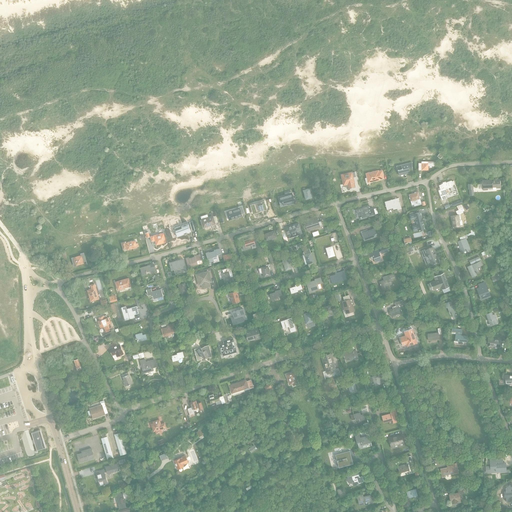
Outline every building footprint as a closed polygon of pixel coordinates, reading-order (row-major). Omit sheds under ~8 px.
[(432,162),(425,162),(425,161),(422,162),(422,163),(418,163),(418,170),(428,170),(428,165),(432,165),(432,162)] [(412,169),(411,162),(396,166),(398,172),(398,175),(410,172),(409,170),(412,169)] [(381,171),(378,172),(378,171),(366,174),(367,178),(365,178),(366,182),(368,182),(380,179),(383,178),(381,171)] [(352,174),(341,177),(344,187),(347,187),(348,190),(356,188),(355,185),(355,184),(354,179),(357,178),(355,174),(353,174),(352,174)] [(487,181),(483,181),(483,190),(492,190),(492,188),(492,186),(496,185),(496,188),(500,188),(499,180),(496,180),(496,179),(487,180),(487,181)] [(453,185),(454,184),(453,181),(451,181),(445,183),(445,181),(442,182),(442,184),(441,184),(439,185),(441,192),(439,193),(441,200),(446,198),(445,195),(449,193),(447,187),(453,185)] [(303,190),(305,199),(311,198),(309,188),(303,190)] [(292,192),(281,195),(284,204),(287,203),(295,201),(294,198),(294,197),(293,197),(292,192)] [(413,204),(414,206),(421,204),(418,192),(408,194),(411,205),(413,204)] [(397,210),(401,209),(398,198),(384,202),(386,210),(392,208),(393,209),(397,208),(397,210)] [(264,200),(250,204),(252,214),(267,210),(264,200)] [(239,207),(228,211),(231,219),(241,216),(242,216),(241,214),(244,213),(241,205),(238,206),(239,207)] [(373,208),(370,209),(369,206),(356,209),(359,218),(360,217),(360,218),(361,218),(375,214),(373,208)] [(413,232),(424,229),(421,215),(419,215),(418,212),(409,215),(410,220),(415,219),(416,225),(411,226),(413,232)] [(212,216),(208,218),(207,214),(200,216),(201,220),(203,228),(215,224),(214,223),(218,222),(216,216),(212,217),(212,216)] [(461,220),(460,215),(458,216),(451,217),(452,227),(456,226),(457,227),(462,226),(463,226),(462,220),(461,220)] [(320,221),(318,222),(316,217),(310,219),(310,220),(304,222),(307,231),(322,226),(320,221)] [(188,222),(174,227),(176,232),(175,232),(177,237),(184,234),(184,235),(187,234),(187,233),(190,232),(189,227),(188,222)] [(298,235),(302,234),(298,224),(295,225),(295,224),(287,226),(288,227),(284,228),(287,237),(287,238),(298,235)] [(362,233),(364,240),(367,239),(367,237),(376,234),(374,228),(362,233)] [(265,234),(267,240),(276,237),(274,231),(265,234)] [(153,236),(150,237),(151,241),(155,240),(156,239),(157,243),(164,241),(163,237),(164,237),(163,233),(153,236)] [(469,240),(473,239),(471,233),(459,238),(460,241),(457,242),(459,248),(460,252),(470,249),(466,239),(468,238),(469,240)] [(242,244),(243,249),(251,246),(251,245),(255,244),(253,238),(244,241),(245,243),(242,244)] [(138,243),(136,244),(135,240),(126,242),(126,241),(121,243),(123,249),(126,248),(127,250),(137,247),(139,246),(138,243)] [(326,248),(329,257),(335,255),(332,246),(326,248)] [(426,248),(420,251),(422,254),(423,258),(425,257),(427,260),(429,259),(431,264),(438,261),(432,247),(426,250),(426,248)] [(217,255),(221,254),(220,248),(214,250),(215,251),(210,253),(209,252),(206,253),(209,263),(214,261),(213,257),(217,256),(217,255)] [(372,253),(369,254),(371,259),(373,258),(375,262),(381,260),(379,253),(381,252),(380,248),(371,251),(372,253)] [(72,258),(74,266),(83,263),(83,262),(86,261),(84,253),(80,254),(81,256),(72,258)] [(281,256),(286,270),(291,269),(290,262),(293,261),(292,260),(290,253),(281,256)] [(304,255),(307,264),(313,262),(310,253),(304,255)] [(196,261),(201,259),(200,254),(194,255),(194,257),(189,258),(189,257),(185,258),(188,267),(197,265),(196,261)] [(476,269),(479,267),(482,266),(479,257),(469,261),(470,266),(467,267),(471,277),(476,275),(475,273),(477,272),(476,269)] [(183,271),(183,272),(186,271),(183,259),(169,263),(171,270),(177,268),(178,273),(183,271)] [(261,268),(258,269),(259,274),(262,273),(264,277),(270,275),(268,269),(271,268),(268,261),(266,261),(259,263),(261,268)] [(141,273),(150,271),(151,272),(156,271),(154,266),(151,267),(151,265),(140,268),(141,273)] [(223,272),(222,273),(224,282),(227,281),(227,283),(230,282),(230,280),(231,280),(229,275),(232,275),(230,267),(222,270),(223,272)] [(329,274),(327,275),(328,279),(327,279),(328,284),(331,283),(330,281),(336,279),(337,281),(342,279),(342,280),(346,279),(343,270),(336,273),(336,274),(329,276),(329,274)] [(208,272),(196,275),(199,285),(202,284),(203,288),(209,286),(207,280),(210,280),(208,272)] [(383,280),(379,282),(382,291),(386,289),(385,286),(391,284),(390,279),(394,278),(393,273),(382,277),(383,280)] [(435,281),(430,283),(432,290),(441,286),(442,289),(449,287),(443,273),(434,277),(435,281)] [(317,284),(322,283),(320,277),(316,279),(316,280),(310,282),(309,281),(306,282),(309,293),(315,292),(314,290),(318,289),(317,284)] [(115,282),(117,290),(127,287),(125,279),(115,282)] [(180,295),(187,293),(185,283),(180,284),(180,283),(178,284),(178,285),(177,285),(180,295)] [(87,290),(91,301),(98,299),(94,284),(90,285),(92,289),(87,290)] [(290,289),(292,293),(298,292),(297,290),(302,289),(300,284),(295,286),(295,287),(290,289)] [(482,299),(489,296),(486,286),(477,290),(478,294),(479,293),(482,299)] [(151,289),(146,290),(148,295),(151,294),(151,296),(153,296),(153,297),(153,299),(158,298),(162,296),(161,292),(161,290),(158,290),(152,292),(151,289)] [(236,290),(228,293),(229,293),(231,300),(232,303),(232,304),(240,302),(240,301),(237,293),(237,294),(236,291),(236,290)] [(270,295),(271,300),(277,298),(277,297),(282,295),(280,290),(275,292),(275,293),(270,295)] [(345,314),(355,311),(353,305),(352,298),(342,301),(343,305),(342,306),(344,310),(344,309),(345,314)] [(403,304),(403,305),(406,304),(406,302),(405,299),(395,302),(396,306),(392,307),(392,309),(389,310),(391,316),(401,313),(399,305),(403,304)] [(455,304),(452,305),(451,301),(444,304),(446,308),(447,307),(449,312),(451,311),(452,316),(455,315),(456,317),(459,316),(455,304)] [(323,307),(326,316),(332,314),(330,305),(323,307)] [(126,306),(121,307),(124,320),(135,317),(134,314),(138,313),(137,309),(134,310),(133,307),(127,309),(126,306)] [(234,317),(231,318),(233,324),(237,322),(237,321),(243,319),(241,315),(242,315),(243,316),(244,315),(242,308),(232,311),(233,316),(234,315),(234,317)] [(309,312),(303,314),(305,319),(306,318),(308,323),(309,327),(314,325),(313,321),(312,321),(309,312)] [(486,315),(489,325),(495,323),(491,313),(486,315)] [(110,331),(109,328),(112,327),(108,317),(107,318),(106,315),(104,316),(103,315),(97,317),(99,321),(97,322),(101,328),(103,327),(106,333),(110,331)] [(290,332),(296,330),(292,317),(280,321),(283,329),(288,327),(290,332)] [(161,329),(163,336),(166,336),(166,334),(174,332),(172,327),(174,326),(173,324),(168,326),(168,327),(161,329)] [(245,331),(247,339),(255,336),(256,339),(260,338),(257,327),(257,328),(245,331)] [(406,344),(406,346),(417,343),(412,328),(403,331),(405,335),(399,338),(402,346),(406,344)] [(427,334),(428,340),(438,339),(438,334),(441,334),(440,328),(437,328),(438,333),(427,334)] [(452,328),(451,333),(455,334),(454,341),(453,344),(463,345),(463,342),(466,343),(467,336),(461,335),(461,333),(457,332),(457,329),(452,328)] [(227,343),(219,345),(221,353),(236,349),(233,338),(226,340),(227,343)] [(210,357),(215,355),(212,344),(208,345),(204,347),(204,348),(201,348),(201,347),(197,348),(200,359),(203,359),(207,356),(209,356),(210,357)] [(109,349),(113,357),(122,353),(118,345),(109,349)] [(355,350),(353,351),(352,348),(342,351),(344,358),(354,355),(355,359),(358,358),(355,350)] [(171,356),(173,361),(179,360),(178,358),(183,357),(183,354),(184,354),(184,352),(177,354),(177,355),(171,356)] [(321,356),(327,374),(333,372),(332,369),(334,368),(330,354),(321,356)] [(152,360),(146,362),(145,359),(140,360),(143,373),(153,370),(152,367),(156,366),(155,362),(152,362),(152,360)] [(123,382),(125,386),(132,383),(128,372),(121,375),(124,381),(124,382),(123,382)] [(286,375),(289,384),(297,382),(294,372),(286,375)] [(375,385),(384,382),(380,372),(377,373),(378,374),(374,375),(374,374),(371,375),(375,385)] [(244,390),(253,387),(251,379),(246,381),(245,380),(238,383),(239,383),(236,384),(236,383),(229,386),(231,393),(232,393),(232,394),(234,395),(243,391),(244,390)] [(348,384),(350,393),(357,391),(354,382),(348,384)] [(217,395),(214,396),(213,394),(209,395),(209,398),(211,403),(219,400),(217,395)] [(90,408),(93,418),(105,414),(104,414),(108,413),(103,400),(100,402),(101,405),(90,408)] [(187,409),(189,415),(194,413),(193,411),(195,411),(194,409),(198,407),(195,400),(190,402),(191,407),(187,409)] [(393,421),(398,420),(395,409),(390,410),(391,413),(382,416),(383,422),(392,419),(393,421)] [(157,430),(165,427),(164,423),(160,424),(159,420),(153,422),(153,423),(151,424),(153,431),(155,430),(156,433),(158,433),(157,430)] [(40,430),(31,433),(33,440),(35,440),(35,443),(34,443),(37,450),(36,450),(37,451),(45,448),(43,441),(41,434),(40,430)] [(114,435),(119,449),(124,447),(120,433),(114,435)] [(359,434),(354,435),(356,443),(361,442),(361,443),(361,444),(366,443),(370,442),(369,438),(366,438),(366,437),(367,437),(367,436),(366,436),(360,438),(359,434)] [(401,435),(388,438),(390,446),(403,442),(401,435)] [(101,438),(107,458),(110,457),(108,452),(111,451),(107,437),(101,438)] [(255,446),(256,445),(254,444),(248,449),(251,453),(257,449),(255,446)] [(77,454),(79,463),(94,458),(91,448),(86,450),(86,452),(77,454)] [(339,466),(353,463),(350,450),(335,454),(339,466)] [(174,460),(177,469),(183,466),(182,464),(188,462),(185,455),(174,460)] [(402,462),(397,463),(400,472),(408,470),(409,473),(414,471),(411,460),(412,460),(410,455),(404,457),(406,461),(405,461),(405,463),(403,463),(402,462)] [(499,460),(490,461),(490,472),(505,471),(505,463),(499,463),(499,460)] [(105,467),(107,474),(119,470),(117,463),(105,467)] [(442,475),(458,472),(457,466),(447,468),(447,467),(440,469),(442,475)] [(97,474),(100,485),(107,483),(103,469),(99,470),(100,473),(97,474)] [(358,471),(346,475),(348,483),(358,480),(358,482),(363,481),(362,476),(359,477),(358,475),(359,475),(358,471)] [(406,491),(408,497),(417,495),(415,489),(406,491)] [(451,504),(460,502),(459,493),(463,492),(462,489),(457,490),(458,493),(449,494),(450,501),(451,501),(451,504)] [(123,497),(121,497),(121,496),(120,493),(114,494),(115,498),(116,497),(117,500),(120,499),(120,503),(119,503),(119,506),(121,506),(122,508),(126,507),(123,497)]
